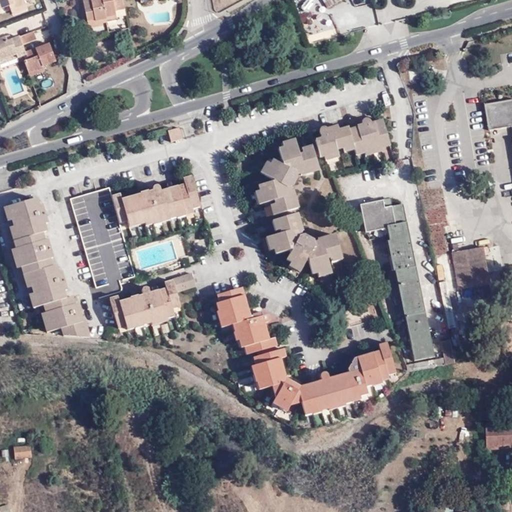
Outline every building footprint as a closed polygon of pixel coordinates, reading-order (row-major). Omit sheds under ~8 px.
[(14,6),(15,10),(27,6),(24,0),(0,0),(0,15),(3,15),(1,10),(10,7),(14,6)] [(86,0),(89,15),(95,14),(96,20),(108,17),(107,12),(104,0),(86,0)] [(125,6),(123,0),(104,0),(107,12),(116,10),(116,7),(125,6)] [(352,2),(323,8),(326,20),(320,22),(323,35),(378,24),(375,6),(354,10),(352,2)] [(13,14),(28,9),(27,6),(15,10),(14,6),(10,7),(13,14)] [(38,37),(35,30),(20,35),(24,43),(38,37)] [(27,54),(26,50),(24,43),(20,35),(12,38),(8,40),(6,36),(0,37),(0,59),(18,53),(19,57),(27,54)] [(26,50),(27,54),(30,59),(25,61),(29,72),(43,67),(43,65),(56,60),(50,42),(26,50)] [(0,59),(0,63),(19,57),(18,53),(0,59)] [(29,72),(30,74),(30,75),(44,70),(43,67),(29,72)] [(511,96),(483,102),(488,128),(511,124),(511,136),(511,141),(511,96)] [(345,129),(345,127),(336,129),(316,134),(317,139),(313,140),(314,146),(317,155),(318,157),(323,156),(336,151),(335,148),(340,147),(351,143),(352,148),(361,145),(362,149),(380,144),(378,140),(386,138),(380,117),(368,121),(369,123),(355,127),(354,126),(345,129)] [(168,129),(170,141),(182,138),(180,126),(168,129)] [(279,151),(292,146),(291,142),(277,146),(279,151)] [(362,149),(363,150),(364,153),(380,148),(380,144),(362,149)] [(277,218),(292,213),(298,211),(291,193),(287,194),(286,190),(290,189),(297,176),(295,174),(298,172),(300,176),(316,171),(312,157),(309,151),(300,154),(295,156),(292,146),(279,151),(274,152),(279,166),(275,167),(268,164),(263,175),(260,181),(267,184),(268,187),(256,191),(259,196),(262,209),(271,206),(272,210),(275,219),(277,218)] [(314,146),(309,148),(309,151),(312,157),(317,155),(314,146)] [(324,160),(338,156),(336,151),(323,156),(324,160)] [(263,175),(268,164),(264,162),(259,173),(263,175)] [(153,218),(161,216),(170,214),(169,211),(177,208),(178,211),(186,209),(192,207),(192,202),(199,201),(191,174),(182,176),(185,186),(154,194),(154,192),(123,200),(120,192),(111,194),(109,187),(70,197),(96,284),(134,274),(119,222),(127,220),(127,221),(135,219),(143,217),(144,221),(153,218)] [(262,209),(259,196),(253,198),(257,211),(262,209)] [(52,330),(78,334),(90,335),(86,320),(83,320),(80,321),(79,316),(82,315),(80,308),(77,309),(75,303),(73,295),(67,297),(64,290),(63,284),(66,283),(64,276),(61,277),(59,270),(57,263),(52,264),(50,258),(48,252),(52,251),(50,244),(46,245),(44,239),(42,231),(47,229),(45,223),(43,217),(46,216),(44,209),(41,210),(39,203),(37,197),(9,205),(19,238),(14,239),(24,273),(29,271),(39,305),(44,303),(46,311),(52,330)] [(388,210),(394,209),(393,201),(386,201),(386,204),(388,210)] [(394,209),(388,210),(386,204),(362,208),(367,232),(389,228),(396,269),(389,271),(393,296),(397,295),(400,308),(404,307),(414,363),(435,360),(407,207),(394,209)] [(292,213),(277,218),(279,224),(294,219),(292,213)] [(318,278),(332,274),(328,264),(331,263),(332,265),(345,261),(337,236),(320,242),(321,246),(315,248),(314,242),(305,238),(299,240),(298,236),(303,234),(297,218),(294,219),(279,224),(276,224),(279,235),(280,239),(272,241),(277,255),(278,259),(291,255),(292,260),(288,268),(292,270),(294,266),(300,269),(305,272),(306,268),(309,267),(313,280),(318,278)] [(277,255),(272,241),(267,243),(271,257),(277,255)] [(465,248),(471,285),(487,283),(481,245),(465,248)] [(458,287),(471,285),(465,248),(452,250),(458,287)] [(449,253),(434,256),(439,281),(454,278),(449,253)] [(173,278),(177,289),(196,284),(192,270),(173,275),(173,278)] [(165,312),(173,310),(172,307),(171,303),(180,301),(177,289),(173,278),(164,280),(167,289),(120,302),(118,294),(108,296),(116,323),(124,321),(125,323),(132,321),(142,319),(150,317),(150,319),(166,314),(165,312)] [(220,300),(223,309),(220,310),(223,318),(225,325),(232,323),(236,322),(238,329),(236,330),(238,340),(242,339),(244,346),(249,344),(251,351),(255,350),(273,345),(277,344),(274,336),(265,339),(258,315),(247,318),(238,287),(220,292),(222,299),(220,300)] [(47,329),(52,330),(46,311),(42,312),(47,329)] [(150,319),(151,320),(152,323),(167,319),(166,316),(166,314),(150,319)] [(143,323),(142,319),(132,321),(133,326),(134,327),(144,324),(143,323)] [(444,364),(453,363),(449,338),(439,340),(444,364)] [(257,363),(259,371),(261,378),(263,387),(272,385),(275,395),(274,397),(282,400),(289,404),(301,401),(305,414),(322,409),(320,404),(327,402),(327,404),(334,402),(343,400),(342,398),(349,396),(358,393),(357,391),(368,387),(367,385),(366,380),(372,378),(379,377),(379,375),(388,373),(387,369),(393,367),(385,341),(377,343),(380,352),(357,358),(351,374),(300,388),(282,379),(276,358),(286,355),(284,348),(274,350),(257,355),(259,362),(257,363)] [(257,355),(274,350),(273,345),(255,350),(257,355)] [(403,356),(408,370),(414,368),(409,354),(403,356)] [(453,363),(444,364),(414,368),(408,370),(410,375),(454,368),(453,363)] [(261,378),(255,380),(258,389),(263,387),(261,378)] [(511,423),(485,425),(486,450),(511,448),(511,423)] [(41,450),(51,449),(49,440),(37,441),(38,451),(41,450)] [(17,448),(13,448),(15,459),(31,457),(30,446),(17,448)] [(418,469),(411,471),(415,484),(422,482),(418,469)] [(444,509),(442,496),(427,499),(428,504),(430,511),(444,509)]
